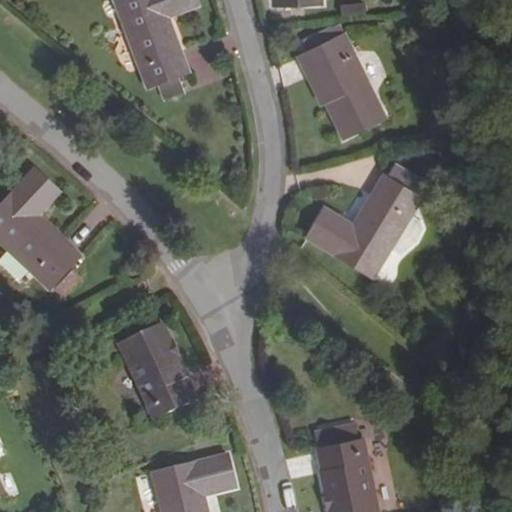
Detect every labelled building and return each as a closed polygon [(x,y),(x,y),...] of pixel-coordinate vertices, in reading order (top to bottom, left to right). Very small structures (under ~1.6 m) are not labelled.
[(187,71),(167,17),(163,5),(174,0),(179,12),(198,5),(196,0),(116,0),(113,1),(146,88),(187,71)] [(163,5),(167,17),(179,12),(174,0),(163,5)] [(341,17),(363,16),(363,3),(340,4),(341,17)] [(336,105),(329,109),(343,138),(384,118),(343,35),(310,51),(336,105)] [(336,105),(310,51),(302,55),(329,109),(336,105)] [(392,181),(399,170),(393,166),(385,178),(392,181)] [(423,183),(399,170),(392,181),(385,178),(382,176),(352,226),(324,209),(306,239),(372,278),(389,251),(410,216),(420,199),(418,198),(415,196),(423,183)] [(0,207),(0,245),(49,291),(79,257),(37,218),(59,193),(34,171),(0,207)] [(426,185),(423,183),(415,196),(418,198),(426,185)] [(419,222),(410,216),(389,251),(399,256),(415,240),(422,230),(419,222)] [(119,346),(153,419),(197,398),(163,326),(119,346)] [(355,437),(352,423),(312,431),(315,445),(355,437)] [(378,511),(363,440),(316,450),(328,511),(378,511)] [(235,489),(227,455),(151,475),(160,511),(207,511),(204,497),(235,489)] [(136,477),(142,500),(155,496),(148,474),(136,477)]
